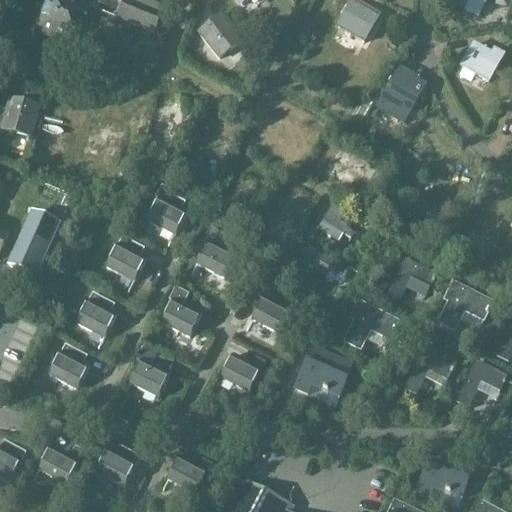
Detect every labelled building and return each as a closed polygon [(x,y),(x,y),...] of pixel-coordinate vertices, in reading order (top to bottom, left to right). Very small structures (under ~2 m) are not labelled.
[(81,39),(84,40),(95,12),(65,0),(46,0),(32,33),(76,51),(81,39)] [(151,0),(114,0),(123,4),(117,21),(163,40),(170,21),(160,17),(164,5),(151,0)] [(349,5),(334,30),(363,46),(379,17),(369,11),(366,15),(349,5)] [(221,15),(197,35),(218,61),(242,42),(221,15)] [(472,44),(458,70),(488,86),(504,56),(493,50),(490,55),(472,44)] [(398,69),(381,100),(409,117),(426,87),(417,82),(418,80),(413,77),(415,74),(409,71),(407,75),(398,69)] [(39,109),(7,101),(0,130),(0,132),(31,140),(39,109)] [(107,136),(124,141),(128,127),(98,118),(87,156),(100,159),(107,136)] [(338,148),(324,173),(336,180),(343,168),(364,180),(371,168),(338,148)] [(279,188),(266,214),(290,226),(303,200),(279,188)] [(158,203),(147,225),(174,239),(190,208),(171,199),(173,195),(160,189),(154,201),(158,203)] [(347,213),(335,205),(317,231),(337,245),(343,238),(350,241),(353,236),(339,226),(347,213)] [(30,214),(6,269),(35,282),(59,227),(30,214)] [(207,245),(196,268),(224,281),(236,258),(229,255),(234,245),(222,239),(222,238),(209,232),(204,244),(207,245)] [(122,240),(105,271),(133,285),(145,262),(127,252),(131,245),(122,240)] [(336,266),(333,264),(308,249),(299,264),(325,279),(327,275),(330,277),(336,266)] [(433,278),(405,264),(385,305),(395,310),(409,282),(427,291),(433,278)] [(465,312),(483,321),(490,307),(450,286),(442,303),(447,305),(436,327),(453,335),(465,312)] [(172,304),(161,326),(188,340),(200,317),(182,307),(187,297),(174,290),(168,302),(172,304)] [(92,297),(76,327),(103,341),(116,318),(97,308),(101,301),(92,297)] [(300,324),(306,312),(295,307),(285,301),(282,308),(262,299),(251,322),(280,337),(289,318),(300,324)] [(389,344),(399,325),(357,303),(348,322),(353,324),(342,345),(360,354),(370,335),(389,344)] [(511,354),(511,326),(495,360),(506,366),(511,354)] [(65,348),(49,378),(76,393),(89,370),(70,360),(74,353),(65,348)] [(336,401),(351,365),(311,348),(292,392),(306,398),(310,389),(336,401)] [(140,364),(129,386),(157,400),(169,377),(150,367),(155,356),(143,350),(137,362),(140,364)] [(453,369),(423,354),(404,393),(415,399),(428,373),(446,383),(453,369)] [(232,358),(220,380),(249,395),(264,366),(254,360),(251,368),(232,358)] [(505,380),(475,365),(461,393),(457,391),(450,404),(465,411),(479,385),(498,394),(505,380)] [(130,455),(118,448),(114,455),(107,451),(94,475),(123,491),(140,460),(130,454),(130,455)] [(74,449),(69,459),(51,449),(38,474),(66,488),(78,466),(81,468),(87,456),(74,449)] [(12,458),(0,451),(0,481),(8,486),(25,456),(16,451),(12,458)] [(431,453),(416,498),(430,503),(433,494),(461,503),(473,466),(431,453)] [(178,459),(166,482),(194,497),(210,466),(201,462),(197,469),(178,459)] [(244,484),(229,511),(290,511),(292,508),(244,484)]
